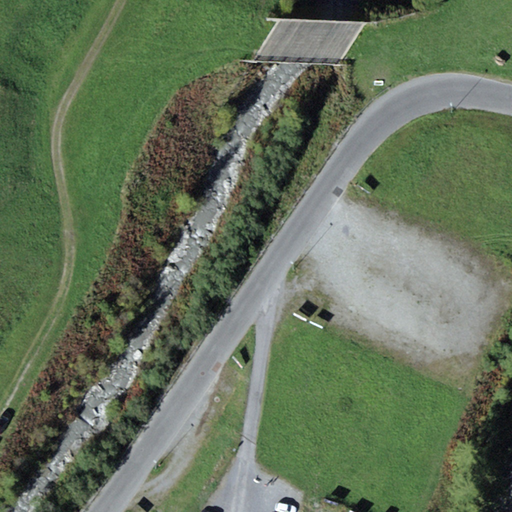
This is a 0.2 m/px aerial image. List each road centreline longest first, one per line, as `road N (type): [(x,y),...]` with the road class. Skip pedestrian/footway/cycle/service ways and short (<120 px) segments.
road 1 (unclassified): [(94,511),(377,120),(407,97),(460,83),(511,93)]
road 2 (track): [(0,437),(35,378),(62,303),(72,242),(53,140),(62,103),(119,0)]
